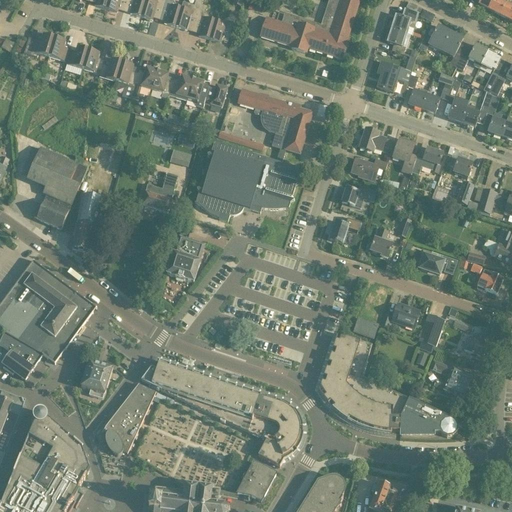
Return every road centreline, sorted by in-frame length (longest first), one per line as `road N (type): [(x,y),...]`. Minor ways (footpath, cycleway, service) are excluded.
road 1 (tertiary): [(323,442),(296,388),(163,339),(0,218)]
road 2 (residential): [(511,325),(308,250),(349,106)]
road 3 (residential): [(349,106),(40,9)]
road 4 (tertiary): [(502,454),(442,459),(323,442)]
road 5 (residential): [(511,161),(349,106)]
